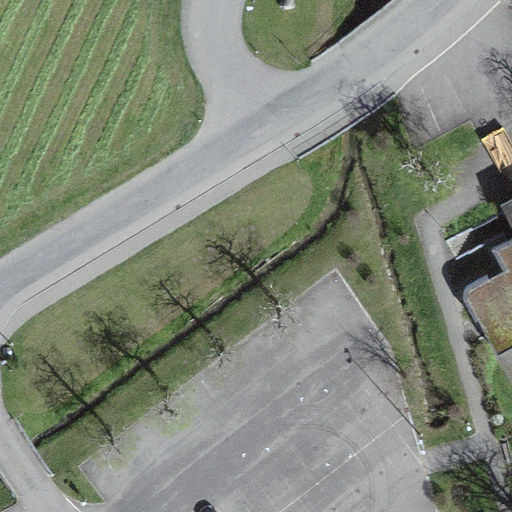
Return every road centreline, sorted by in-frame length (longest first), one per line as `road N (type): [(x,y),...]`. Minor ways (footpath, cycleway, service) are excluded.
road 1 (residential): [(259,130),(0,289)]
road 2 (residential): [(435,0),(313,99),(259,130)]
road 3 (residential): [(219,0),(220,49),(259,130)]
